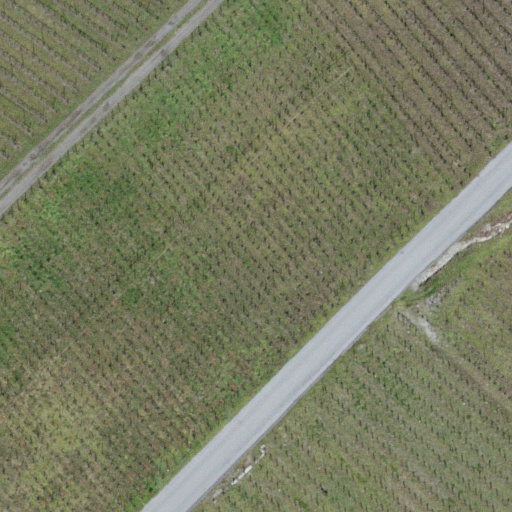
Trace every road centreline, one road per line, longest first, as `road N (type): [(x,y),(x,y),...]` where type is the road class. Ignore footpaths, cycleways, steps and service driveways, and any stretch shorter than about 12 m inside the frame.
road 1 (unclassified): [(511,167),(166,511)]
road 2 (track): [(0,204),(212,0)]
